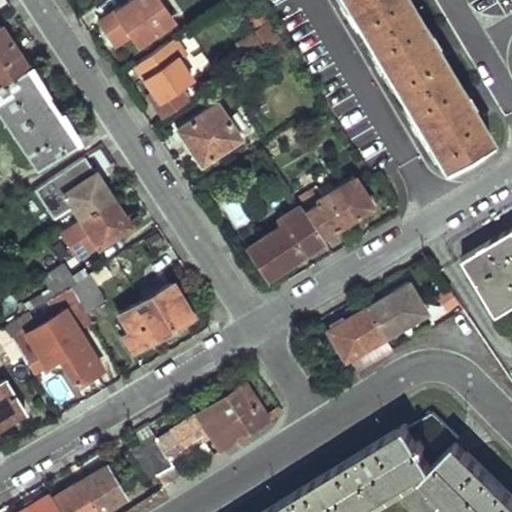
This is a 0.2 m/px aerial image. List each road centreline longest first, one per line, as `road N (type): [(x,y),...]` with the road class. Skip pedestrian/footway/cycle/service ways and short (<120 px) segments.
road 1 (residential): [(39,0),(255,323)]
road 2 (residential): [(255,323),(511,170)]
road 3 (residential): [(0,477),(255,323)]
road 4 (residential): [(511,419),(454,368),(435,365),(398,376),(321,425)]
road 5 (residential): [(321,425),(182,511)]
road 6 (residential): [(255,323),(321,425)]
